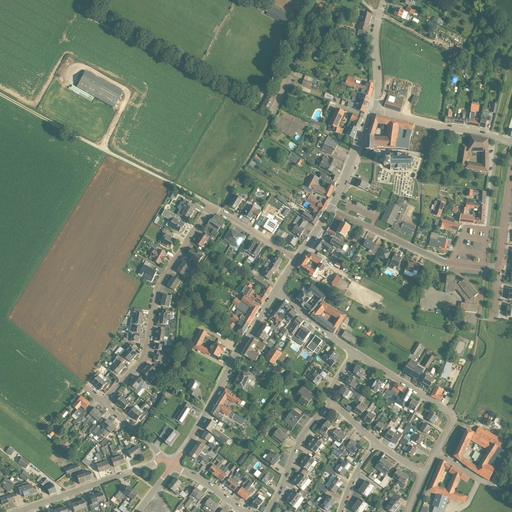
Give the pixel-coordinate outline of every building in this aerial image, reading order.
[(290,16),(272,6),(267,15),(285,25),(290,16)] [(404,11),(397,8),(394,15),(401,18),(406,20),(408,13),(405,12),(404,11)] [(415,13),(415,11),(407,8),(405,12),(408,13),(416,17),(417,14),(415,13)] [(362,17),(361,20),(358,30),(359,30),(364,31),(367,32),(372,15),(371,15),(364,13),(364,11),(357,9),(355,15),(356,15),(362,17)] [(114,108),(123,92),(85,71),(77,87),(114,108)] [(313,83),(316,84),(317,80),(305,76),(304,80),(305,80),(313,83)] [(374,85),(367,83),(366,87),(357,84),(353,83),(354,80),(348,77),(346,85),(354,87),(360,89),(366,92),(372,93),(374,85)] [(311,87),(313,83),(305,80),(304,80),(302,85),(311,88),(311,87)] [(360,89),(354,87),(353,89),(358,91),(357,93),(361,94),(371,98),(372,93),(366,92),(360,89)] [(357,93),(356,93),(354,98),(369,103),(371,98),(361,94),(357,93)] [(276,99),(268,95),(262,106),(270,110),(276,99)] [(352,100),(357,102),(356,104),(359,105),(367,108),(369,103),(354,98),(353,97),(352,100)] [(386,99),(383,108),(401,114),(404,106),(386,99)] [(367,108),(359,105),(356,104),(349,102),(347,107),(357,111),(365,114),(367,108)] [(452,118),(453,111),(451,111),(452,107),(447,106),(445,123),(454,124),(454,119),(455,118),(452,118)] [(474,119),(476,106),(471,106),(471,110),(471,113),(469,125),(475,127),(479,128),(481,120),(474,119)] [(338,128),(345,113),(336,108),(329,124),(328,123),(328,124),(331,126),(331,127),(329,131),(344,135),(344,130),(338,128)] [(461,114),(458,114),(457,119),(454,119),(454,124),(464,125),(465,115),(465,112),(461,112),(461,114)] [(363,119),(353,115),(348,125),(350,126),(358,129),(363,119)] [(367,137),(374,137),(378,124),(387,126),(386,137),(374,137),(374,138),(374,150),(377,150),(377,149),(376,148),(376,146),(409,150),(410,140),(407,139),(405,139),(398,138),(399,127),(403,128),(403,130),(407,131),(407,130),(412,131),(414,125),(409,124),(405,123),(395,120),(377,116),(373,118),(367,137)] [(492,118),(482,116),(480,128),(486,129),(487,121),(491,122),(492,118)] [(320,127),(316,125),(311,122),(309,126),(319,131),(321,127),(320,127)] [(354,139),(358,129),(350,126),(346,135),(354,139)] [(488,156),(488,140),(471,136),(469,146),(463,145),(462,152),(468,152),(482,152),(482,165),(466,162),(467,157),(462,156),(459,167),(488,173),(489,173),(488,160),(488,156)] [(334,151),(338,145),(333,142),(335,140),(329,137),(324,145),(334,151)] [(374,150),(374,138),(374,137),(367,137),(366,150),(374,150)] [(334,151),(324,145),(322,150),(332,156),(334,151)] [(311,153),(299,147),(296,152),(310,163),(314,155),(313,155),(311,153)] [(295,163),(299,159),(292,153),(289,158),(295,163)] [(415,164),(414,160),(412,157),(411,157),(409,157),(409,154),(400,155),(400,153),(396,153),(396,155),(390,155),(390,159),(384,159),(384,166),(390,166),(390,169),(391,170),(396,170),(396,171),(400,171),(400,170),(411,169),(411,167),(412,166),(414,164),(415,164)] [(338,163),(331,159),(331,160),(324,156),(323,160),(323,161),(335,167),(338,163)] [(335,167),(323,161),(320,166),(321,166),(320,166),(325,169),(332,173),(335,167)] [(312,175),(312,176),(319,181),(320,180),(329,185),(329,186),(334,188),(338,178),(334,176),(332,180),(322,174),(321,177),(314,173),(312,176),(312,175)] [(327,190),(317,185),(319,181),(312,176),(306,187),(314,191),(329,199),(334,188),(329,186),(327,190)] [(370,185),(359,180),(357,187),(364,191),(366,187),(369,188),(370,185)] [(383,187),(372,181),(371,185),(382,190),(383,187)] [(171,190),(169,194),(174,197),(176,198),(178,194),(171,190)] [(485,202),(486,196),(486,193),(468,190),(467,196),(472,197),(473,195),(479,196),(478,200),(467,200),(466,203),(470,204),(474,204),(479,204),(479,205),(485,205),(485,202)] [(287,202),(277,195),(275,198),(285,204),(287,202)] [(247,203),(243,201),(242,200),(243,200),(236,196),(234,199),(233,198),(230,203),(231,203),(229,207),(236,211),(237,208),(242,211),(247,203)] [(310,196),(309,197),(306,202),(310,204),(323,213),(329,202),(324,199),(322,203),(310,196)] [(440,216),(444,204),(445,204),(446,200),(440,199),(440,200),(438,199),(437,202),(435,201),(434,205),(435,205),(434,208),(437,209),(435,215),(440,216)] [(306,202),(304,200),(303,200),(300,204),(301,205),(300,206),(306,210),(308,212),(309,210),(316,214),(315,216),(315,217),(319,219),(323,213),(310,204),(306,202)] [(192,209),(194,206),(186,202),(183,208),(185,210),(182,215),(185,216),(185,217),(187,218),(190,219),(193,213),(192,212),(193,210),(192,209)] [(401,221),(408,206),(399,202),(397,206),(390,202),(381,221),(392,226),(391,228),(404,235),(405,232),(412,235),(415,227),(401,221)] [(473,216),(466,215),(468,208),(474,209),(474,204),(470,204),(466,203),(466,208),(462,208),(459,222),(474,224),(475,219),(475,217),(473,217),(473,216)] [(484,224),(485,209),(485,205),(479,205),(479,204),(474,204),(474,209),(480,209),(479,219),(475,219),(474,224),(484,225),(484,224)] [(261,213),(257,210),(257,209),(251,205),(244,216),(251,220),(252,217),(257,220),(261,213)] [(175,219),(176,216),(165,209),(162,216),(169,220),(166,226),(169,227),(169,228),(174,231),(175,230),(179,232),(180,231),(181,231),(181,230),(181,229),(182,228),(183,229),(185,225),(175,219)] [(319,219),(315,217),(314,219),(305,212),(302,216),(315,226),(319,219)] [(351,227),(345,224),(346,222),(344,220),(344,219),(336,215),(334,218),(342,222),(337,233),(336,233),(337,233),(345,238),(351,227)] [(207,226),(213,230),(217,233),(220,229),(222,225),(223,226),(225,223),(217,218),(215,216),(214,219),(212,219),(210,222),(208,226),(207,226)] [(279,226),(265,217),(260,226),(273,234),(275,231),(275,232),(279,226)] [(304,229),(308,223),(302,218),(292,232),(300,237),(305,230),(304,229)] [(443,230),(444,226),(459,231),(461,226),(454,224),(454,223),(445,221),(441,220),(438,228),(443,230)] [(337,233),(329,228),(327,232),(335,236),(337,233),(336,233),(337,233)] [(175,240),(174,239),(173,238),(174,235),(164,229),(162,233),(166,235),(163,240),(165,241),(163,245),(164,245),(164,246),(166,247),(167,247),(168,246),(171,247),(172,246),(172,245),(171,245),(172,244),(173,244),(173,243),(174,242),(175,240)] [(285,237),(289,240),(288,242),(294,246),(298,241),(291,237),(280,229),(277,233),(276,235),(283,239),(285,237)] [(232,244),(238,234),(232,231),(230,233),(228,232),(222,241),(231,246),(232,244)] [(446,240),(437,238),(438,235),(431,233),(430,239),(431,239),(429,246),(434,247),(439,248),(441,249),(441,248),(444,249),(444,250),(447,240),(446,240)] [(206,234),(204,236),(201,234),(198,240),(196,244),(202,248),(208,239),(210,240),(211,241),(211,240),(214,241),(215,240),(212,238),(210,237),(206,234)] [(241,237),(238,234),(232,244),(238,247),(242,240),(244,241),(246,238),(242,235),(241,237)] [(345,245),(334,238),(331,244),(338,248),(338,250),(341,252),(342,250),(345,251),(348,247),(345,245)] [(335,250),(321,240),(314,249),(318,252),(322,246),(328,251),(328,252),(331,254),(335,250)] [(370,250),(368,252),(369,253),(376,256),(381,248),(367,240),(364,246),(370,250)] [(250,256),(257,245),(252,241),(248,248),(245,246),(241,252),(244,254),(245,253),(250,256)] [(259,253),(262,248),(257,245),(250,256),(257,261),(261,255),(259,253)] [(202,255),(204,253),(197,248),(195,251),(192,249),(191,251),(190,251),(188,254),(189,254),(187,257),(198,264),(203,256),(202,255)] [(386,261),(390,253),(387,252),(388,250),(384,248),(379,258),(386,261)] [(156,252),(154,251),(152,256),(155,258),(153,261),(160,265),(162,262),(163,262),(165,258),(164,257),(166,254),(158,249),(156,252)] [(311,253),(307,258),(306,256),(303,260),(301,263),(298,268),(317,280),(318,278),(325,267),(324,266),(325,264),(322,262),(323,260),(311,253)] [(400,263),(402,258),(399,257),(399,256),(395,254),(390,264),(395,266),(398,268),(400,264),(400,263)] [(277,257),(274,262),(272,261),(272,262),(269,260),(268,260),(262,256),(260,260),(270,266),(271,263),(277,268),(282,261),(277,257)] [(153,270),(150,269),(152,265),(146,261),(144,265),(145,266),(143,271),(145,272),(143,277),(152,282),(157,272),(153,270)] [(190,267),(183,263),(183,262),(181,266),(181,267),(182,268),(187,272),(190,267)] [(229,267),(222,262),(218,269),(225,273),(229,267)] [(412,264),(408,263),(405,270),(412,274),(414,270),(416,271),(419,264),(413,262),(412,264)] [(277,271),(276,271),(269,266),(267,270),(273,275),(274,275),(277,271)] [(187,272),(182,268),(181,267),(180,269),(179,268),(177,272),(184,276),(187,272)] [(267,270),(263,276),(253,269),(250,273),(255,277),(263,282),(266,278),(269,280),(273,275),(267,270)] [(171,281),(172,281),(171,282),(178,287),(181,282),(173,277),(171,281)] [(272,288),(255,277),(253,280),(266,290),(263,294),(267,296),(272,288)] [(457,290),(458,282),(455,281),(455,278),(447,277),(445,292),(453,293),(454,290),(457,290)] [(458,282),(457,290),(457,291),(465,301),(465,304),(461,303),(460,311),(476,313),(477,305),(473,305),(474,297),(478,295),(465,279),(462,282),(458,282)] [(267,296),(263,294),(261,297),(261,298),(256,295),(255,297),(253,295),(255,292),(251,290),(248,288),(250,285),(250,284),(246,281),(239,292),(243,295),(244,295),(254,301),(255,300),(262,304),(267,296)] [(178,287),(171,282),(170,284),(170,283),(167,287),(175,291),(178,287)] [(323,294),(312,286),(309,290),(307,289),(304,293),(303,292),(297,299),(300,302),(299,303),(301,304),(300,305),(306,309),(309,306),(306,304),(314,295),(318,298),(319,299),(323,294)] [(309,306),(306,309),(308,311),(306,313),(311,317),(322,303),(323,302),(326,297),(323,294),(319,299),(318,298),(311,307),(309,306)] [(260,307),(245,296),(243,299),(241,302),(237,299),(236,299),(233,304),(238,307),(237,308),(247,315),(248,316),(253,319),(260,307)] [(292,311),(287,304),(283,301),(275,312),(278,315),(277,316),(283,321),(292,311)] [(311,317),(334,334),(345,316),(323,302),(322,303),(311,317)] [(142,314),(143,310),(135,309),(134,313),(133,316),(133,318),(144,320),(145,314),(142,314)] [(253,319),(248,316),(247,315),(245,318),(245,317),(246,315),(238,310),(235,314),(236,316),(233,314),(230,318),(230,319),(235,322),(238,318),(249,325),(253,319)] [(162,311),(161,314),(160,313),(159,319),(170,320),(171,315),(172,312),(162,311)] [(283,321),(285,323),(287,326),(297,315),(292,311),(283,321)] [(278,315),(275,312),(270,318),(277,324),(275,327),(276,327),(277,328),(280,325),(283,321),(277,316),(278,315)] [(294,323),(297,325),(291,333),(288,330),(284,335),(290,341),(294,335),(301,325),(304,321),(300,317),(294,323)] [(144,320),(133,318),(131,318),(130,326),(141,328),(141,325),(144,325),(144,320)] [(249,325),(238,318),(235,322),(241,326),(237,332),(243,336),(249,325)] [(169,329),(170,320),(159,319),(158,324),(161,325),(160,328),(161,328),(169,329)] [(260,331),(267,334),(269,330),(270,328),(264,325),(260,331)] [(130,326),(129,332),(126,331),(125,334),(128,334),(130,336),(140,337),(140,334),(142,334),(143,328),(141,328),(130,326)] [(304,329),(300,326),(297,331),(297,332),(292,339),(296,342),(296,343),(301,347),(307,339),(307,338),(309,335),(310,333),(304,328),(304,329)] [(168,338),(169,329),(161,328),(161,331),(157,330),(156,336),(164,337),(168,338)] [(284,328),(280,333),(278,336),(281,338),(283,335),(284,335),(288,330),(284,328)] [(369,336),(373,331),(367,328),(364,333),(369,336)] [(201,330),(198,337),(194,344),(192,343),(191,345),(193,346),(192,347),(204,353),(209,356),(211,354),(199,348),(200,346),(204,340),(207,333),(201,330)] [(263,340),(264,338),(267,339),(269,336),(267,334),(260,331),(257,337),(263,340)] [(345,332),(342,338),(355,345),(359,339),(345,332)] [(142,340),(142,337),(140,337),(130,336),(128,334),(127,339),(128,340),(131,342),(139,343),(139,340),(142,340)] [(164,337),(156,336),(155,341),(159,342),(158,345),(164,346),(165,343),(164,343),(164,337)] [(315,336),(307,348),(313,353),(314,352),(317,354),(321,349),(318,347),(322,341),(315,336)] [(262,344),(252,339),(247,346),(253,349),(254,350),(256,347),(263,350),(265,345),(262,343),(262,344)] [(127,353),(134,359),(138,354),(134,351),(136,349),(137,350),(138,348),(131,344),(129,343),(123,349),(124,349),(124,350),(127,353)] [(211,352),(200,346),(199,348),(211,354),(219,358),(222,352),(223,353),(226,348),(216,343),(214,347),(212,346),(211,350),(212,350),(211,352)] [(164,346),(158,345),(155,344),(154,350),(157,351),(157,354),(163,354),(163,351),(165,352),(167,350),(167,346),(164,346)] [(418,344),(412,353),(415,355),(421,345),(418,344)] [(254,351),(254,350),(253,349),(247,346),(241,355),(242,355),(256,362),(259,362),(261,358),(256,356),(258,353),(254,351)] [(274,365),(282,353),(273,349),(266,361),(274,365)] [(339,355),(331,349),(325,355),(322,359),(332,366),(335,362),(334,362),(339,355)] [(134,359),(127,353),(124,350),(120,353),(117,351),(115,353),(116,354),(124,362),(126,359),(130,363),(134,359)] [(113,363),(122,371),(126,367),(122,364),(124,362),(116,354),(113,357),(116,359),(113,363)] [(167,358),(153,354),(153,356),(155,357),(154,360),(155,360),(158,361),(158,364),(163,366),(164,364),(166,364),(167,358)] [(428,368),(434,358),(430,355),(423,366),(428,368)] [(289,358),(284,365),(288,368),(293,361),(289,358)] [(411,376),(416,368),(418,364),(411,360),(404,372),(411,376)] [(119,375),(122,371),(113,363),(112,363),(111,363),(110,363),(109,364),(109,365),(111,367),(110,367),(109,367),(107,365),(105,367),(107,369),(116,377),(118,374),(119,375)] [(447,363),(441,378),(447,380),(453,365),(447,363)] [(156,365),(154,367),(149,364),(145,368),(154,376),(158,372),(161,368),(156,365)] [(260,376),(263,370),(255,367),(253,373),(260,376)] [(365,371),(359,367),(358,368),(356,367),(354,370),(355,371),(353,374),(361,378),(365,371)] [(145,368),(142,373),(146,376),(144,378),(146,380),(149,383),(154,376),(145,368)] [(323,372),(318,368),(312,377),(309,375),(308,376),(307,377),(316,385),(322,377),(324,378),(327,375),(323,372)] [(416,368),(411,376),(418,380),(422,372),(416,368)] [(253,378),(241,372),(235,385),(243,390),(246,383),(247,383),(249,379),(252,381),(253,378)] [(97,386),(102,380),(98,377),(100,375),(97,373),(93,379),(95,381),(93,383),(97,386)] [(140,379),(137,376),(133,380),(143,388),(143,389),(147,385),(144,383),(146,380),(144,378),(142,377),(140,379)] [(434,380),(427,376),(423,383),(429,387),(434,380)] [(102,380),(97,386),(101,390),(103,388),(106,390),(110,384),(106,381),(108,379),(105,377),(105,378),(103,380),(102,380)] [(360,383),(350,377),(347,381),(348,382),(347,384),(355,389),(355,388),(357,390),(359,387),(358,386),(360,383)] [(130,385),(131,385),(129,387),(137,395),(143,388),(133,380),(130,385)] [(197,391),(200,384),(192,380),(187,388),(190,389),(188,393),(196,398),(199,392),(197,391)] [(379,382),(377,380),(371,389),(370,392),(375,396),(377,393),(380,395),(385,387),(381,384),(382,382),(380,381),(379,382)] [(404,388),(399,385),(396,383),(391,391),(387,389),(383,395),(389,399),(393,394),(396,396),(399,391),(401,392),(404,388)] [(312,394),(303,387),(297,395),(301,398),(299,402),(306,407),(312,399),(309,398),(312,394)] [(440,396),(443,390),(436,387),(431,397),(440,402),(443,397),(440,396)] [(348,391),(342,388),(339,394),(343,396),(343,397),(347,400),(349,396),(352,393),(358,397),(356,399),(358,401),(359,401),(362,396),(356,392),(350,389),(348,391)] [(412,393),(404,388),(401,392),(405,394),(402,400),(398,397),(396,396),(393,394),(389,399),(383,395),(382,397),(388,401),(389,400),(395,404),(396,403),(403,408),(411,395),(412,393)] [(243,400),(226,390),(219,402),(223,404),(226,401),(227,399),(236,405),(236,404),(240,406),(243,400)] [(121,393),(116,399),(118,401),(116,403),(120,406),(126,400),(122,397),(123,395),(121,393)] [(81,397),(73,406),(77,410),(85,401),(81,397)] [(126,400),(120,406),(125,410),(127,408),(129,410),(133,404),(131,403),(130,404),(126,400)] [(413,412),(412,413),(416,416),(417,413),(415,411),(419,404),(413,400),(408,408),(405,406),(403,410),(406,412),(408,410),(410,411),(410,410),(413,412)] [(75,425),(79,421),(81,418),(88,411),(86,409),(90,404),(85,401),(77,410),(73,414),(78,418),(72,424),(75,425)] [(179,423),(183,425),(186,421),(184,421),(188,414),(187,414),(192,406),(186,401),(183,406),(186,407),(182,413),(182,412),(177,420),(180,421),(179,423)] [(223,404),(219,402),(214,409),(220,413),(222,411),(243,425),(245,420),(241,418),(236,415),(231,412),(232,411),(223,405),(223,404)] [(129,410),(131,412),(129,414),(133,417),(139,411),(134,408),(136,406),(133,404),(129,410)] [(360,416),(365,410),(359,405),(355,412),(360,416)] [(94,408),(89,414),(86,418),(88,420),(83,426),(85,427),(85,426),(90,421),(98,412),(94,408)] [(139,411),(133,417),(137,421),(139,419),(141,421),(146,415),(144,413),(140,409),(139,411)] [(214,409),(211,414),(233,429),(235,426),(219,415),(220,413),(214,409)] [(380,421),(387,411),(384,409),(377,419),(380,421)] [(302,417),(293,410),(285,421),(293,428),(296,424),(297,424),(302,417)] [(98,412),(90,421),(92,423),(95,420),(98,422),(103,416),(98,412)] [(374,419),(375,417),(370,413),(364,420),(370,425),(372,423),(374,424),(376,421),(374,419)] [(412,413),(409,417),(407,421),(408,422),(409,423),(411,423),(413,420),(416,416),(415,416),(416,416),(412,413)] [(434,424),(438,418),(430,413),(428,416),(427,415),(425,418),(434,424)] [(107,420),(102,426),(104,427),(100,432),(96,436),(98,438),(102,434),(111,424),(107,420)] [(218,425),(211,420),(205,429),(214,435),(226,444),(229,439),(223,434),(222,434),(215,429),(218,425)] [(332,426),(329,423),(329,422),(327,421),(321,430),(318,433),(324,437),(326,438),(331,432),(328,430),(332,426)] [(419,426),(417,428),(420,430),(427,434),(431,428),(425,425),(426,424),(425,423),(424,424),(421,422),(419,425),(419,426)] [(380,433),(382,430),(385,432),(388,426),(386,424),(384,426),(379,423),(374,429),(380,433)] [(411,423),(409,423),(402,434),(403,434),(405,436),(410,427),(412,424),(411,423)] [(111,424),(102,434),(105,436),(108,431),(111,433),(116,427),(111,424)] [(503,441),(479,427),(475,434),(498,448),(499,448),(503,441)] [(289,437),(279,429),(275,433),(272,437),(283,445),(286,441),(286,442),(289,437)] [(337,429),(333,434),(331,432),(326,438),(329,440),(331,437),(336,441),(342,432),(340,431),(340,432),(337,429)] [(469,469),(489,481),(496,468),(488,464),(498,448),(475,434),(467,430),(454,457),(469,469)] [(171,447),(172,446),(180,434),(175,431),(172,436),(169,434),(168,436),(164,433),(160,438),(167,443),(167,444),(171,447)] [(389,431),(385,438),(391,441),(395,434),(389,431)] [(396,445),(403,434),(402,434),(397,431),(395,434),(391,441),(396,445)] [(206,432),(202,438),(208,442),(212,436),(206,432)] [(342,432),(336,441),(341,444),(339,447),(339,448),(341,449),(346,443),(343,441),(347,437),(344,435),(344,434),(342,432)] [(420,445),(424,439),(414,433),(412,436),(415,439),(413,441),(420,445)] [(126,448),(128,452),(127,453),(131,459),(136,456),(129,445),(124,438),(122,440),(127,447),(126,448)] [(319,441),(315,438),(313,441),(312,440),(310,442),(319,448),(322,443),(326,446),(327,443),(324,441),(321,439),(319,441)] [(409,442),(404,438),(402,441),(400,444),(408,449),(406,452),(408,453),(413,456),(416,450),(407,445),(409,442)] [(64,450),(69,445),(66,443),(65,445),(61,441),(58,444),(64,450)] [(351,453),(352,451),(357,444),(352,441),(348,445),(346,443),(341,449),(338,453),(339,454),(341,455),(345,449),(351,453)] [(199,442),(196,447),(207,455),(213,459),(218,453),(213,449),(210,453),(204,449),(205,446),(199,442)] [(319,448),(310,442),(309,444),(310,445),(307,448),(315,454),(319,448)] [(216,447),(210,443),(208,446),(213,449),(218,453),(221,449),(217,446),(216,447)] [(136,456),(141,453),(137,446),(134,448),(131,444),(129,445),(136,456)] [(352,451),(357,455),(359,453),(361,454),(364,450),(357,444),(352,451)] [(119,465),(116,455),(115,455),(115,453),(114,451),(112,445),(110,446),(111,449),(111,450),(114,459),(111,460),(114,467),(119,465)] [(10,456),(14,451),(9,447),(5,452),(10,456)] [(196,447),(193,451),(205,460),(207,458),(206,457),(207,455),(196,447)] [(193,451),(189,456),(196,460),(197,458),(202,461),(200,464),(204,466),(206,468),(209,463),(205,460),(193,451)] [(277,461),(280,456),(278,454),(277,456),(271,451),(265,459),(274,466),(278,461),(277,461)] [(110,469),(107,461),(105,458),(103,459),(101,453),(98,454),(104,471),(110,469)] [(98,454),(96,455),(99,464),(96,465),(99,473),(104,471),(98,454)] [(119,457),(118,454),(116,455),(119,465),(125,463),(122,456),(119,457)] [(308,455),(305,458),(304,458),(303,460),(311,466),(315,461),(318,464),(320,461),(314,456),(312,459),(308,455)] [(214,465),(209,471),(214,475),(222,464),(225,461),(219,456),(215,460),(219,463),(216,467),(214,465)] [(26,469),(30,463),(22,457),(18,463),(26,469)] [(87,467),(91,463),(85,458),(82,462),(87,467)] [(341,461),(343,463),(341,466),(347,471),(351,466),(350,465),(343,459),(341,461)] [(378,465),(383,469),(388,463),(382,459),(378,465)] [(311,466),(303,460),(301,462),(302,462),(300,465),(305,469),(304,472),(313,479),(315,477),(308,471),(311,466)] [(450,472),(450,471),(453,467),(441,460),(428,491),(437,494),(433,506),(444,511),(449,498),(465,503),(466,497),(454,493),(449,491),(438,487),(439,486),(437,486),(445,468),(445,469),(450,472)] [(222,464),(214,475),(218,478),(226,468),(230,463),(228,461),(224,466),(222,464)] [(386,476),(383,479),(386,481),(389,477),(386,475),(388,473),(393,466),(388,463),(383,469),(381,472),(386,476)] [(79,485),(85,483),(82,474),(78,465),(65,470),(68,479),(73,477),(71,473),(77,471),(79,475),(76,476),(79,485)] [(331,471),(335,474),(337,472),(337,471),(335,470),(328,465),(326,467),(331,471)] [(347,471),(341,466),(337,471),(337,472),(343,476),(347,471)] [(449,491),(454,493),(460,478),(460,477),(464,480),(464,481),(467,483),(470,478),(464,474),(453,467),(450,471),(455,474),(449,491)] [(227,476),(225,474),(229,470),(226,468),(218,478),(222,482),(227,476)] [(232,480),(230,478),(225,484),(230,488),(238,477),(242,472),(240,470),(237,474),(232,480)] [(265,470),(262,474),(258,471),(254,475),(258,478),(266,485),(271,479),(272,480),(274,477),(265,470)] [(403,474),(398,470),(393,477),(399,481),(403,474)] [(91,480),(88,472),(82,474),(85,483),(91,480)] [(304,472),(302,474),(301,473),(298,476),(297,476),(296,478),(305,484),(308,479),(311,481),(313,479),(304,472)] [(409,478),(403,474),(399,481),(397,484),(403,489),(406,486),(404,484),(409,478)] [(238,477),(230,488),(234,491),(239,485),(237,484),(241,479),(238,477)] [(386,481),(382,487),(384,489),(392,479),(389,477),(386,481)] [(44,478),(39,483),(44,487),(45,486),(46,487),(49,495),(56,492),(53,484),(52,484),(44,478)] [(172,483),(178,488),(180,485),(183,488),(185,486),(176,478),(172,483)] [(305,484),(296,478),(294,480),(295,480),(293,484),(301,489),(305,484)] [(336,478),(332,483),(339,488),(342,483),(336,478)] [(4,486),(11,491),(15,486),(5,479),(1,483),(4,486)] [(253,484),(242,497),(246,501),(255,490),(253,489),(255,485),(254,484),(256,482),(257,483),(255,481),(253,483),(253,484)] [(375,488),(366,481),(364,484),(365,484),(362,487),(371,493),(375,488)] [(26,487),(29,496),(37,493),(35,487),(32,488),(31,485),(27,482),(22,484),(26,487)] [(251,482),(244,490),(242,488),(237,494),(242,497),(253,484),(253,483),(251,482)] [(172,483),(168,488),(178,495),(179,493),(176,490),(178,488),(172,483)] [(332,483),(328,489),(335,493),(339,488),(332,483)] [(29,496),(26,487),(22,484),(17,486),(16,487),(19,489),(21,495),(23,494),(24,497),(29,496)] [(14,501),(12,494),(10,491),(11,491),(4,486),(3,488),(7,491),(5,494),(8,503),(14,501)] [(128,486),(123,493),(120,490),(115,498),(120,502),(125,495),(128,497),(133,490),(128,486)] [(367,498),(371,493),(362,487),(360,490),(360,489),(358,492),(367,498)] [(201,492),(196,488),(189,498),(191,499),(184,507),(187,509),(194,501),(201,492)] [(131,504),(138,494),(133,490),(128,497),(131,499),(129,502),(131,504)] [(298,495),(294,491),(291,494),(290,494),(289,496),(297,502),(301,497),(304,500),(306,497),(300,492),(298,495)] [(206,496),(201,492),(194,501),(196,503),(198,505),(206,496)] [(8,503),(5,494),(0,493),(0,499),(2,505),(8,503)] [(102,493),(96,495),(99,503),(102,501),(103,505),(106,504),(106,503),(102,493)] [(99,503),(96,495),(90,497),(94,509),(100,507),(99,503)] [(297,502),(289,496),(287,498),(288,498),(286,501),(287,502),(286,505),(290,509),(292,510),(294,511),(297,510),(294,507),(297,502)] [(332,506),(336,501),(329,496),(327,499),(325,497),(324,497),(322,499),(332,506)] [(263,501),(258,497),(251,506),(257,510),(263,501)] [(322,507),(328,511),(332,506),(322,499),(320,498),(316,502),(311,499),(309,501),(315,505),(316,506),(320,509),(322,507)] [(207,511),(215,502),(210,499),(203,508),(207,511)] [(364,511),(368,506),(359,499),(358,501),(358,502),(356,505),(364,511)] [(401,505),(397,502),(393,499),(389,504),(397,510),(401,505)] [(78,503),(80,510),(81,511),(86,511),(88,511),(84,500),(78,503)] [(215,502),(207,511),(214,511),(219,506),(215,502)] [(81,511),(80,510),(78,503),(72,505),(74,511),(81,511)]
